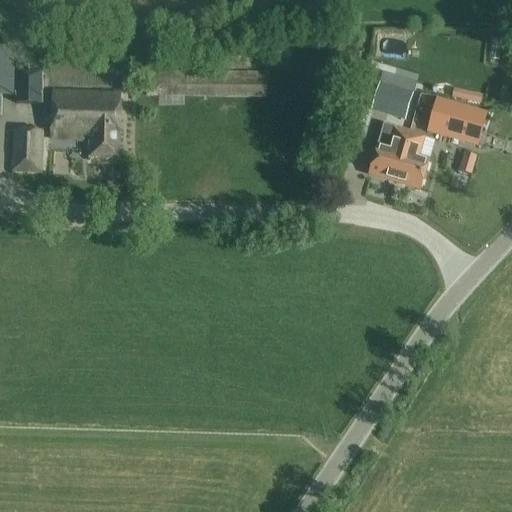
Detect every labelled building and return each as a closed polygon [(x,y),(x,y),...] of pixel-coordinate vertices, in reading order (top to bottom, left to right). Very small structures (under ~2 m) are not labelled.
[(0,47),(0,117),(2,117),(3,97),(16,97),(15,104),(41,105),(43,72),(17,71),(18,49),(0,47)] [(147,72),(146,97),(267,99),(267,74),(147,72)] [(413,96),(379,85),(371,110),(405,121),(413,96)] [(90,144),(90,159),(119,160),(121,95),(52,94),(51,143),(90,144)] [(438,101),(429,133),(477,147),(486,115),(438,101)] [(44,176),(44,131),(14,129),(12,174),(44,176)] [(395,184),(410,135),(394,131),(389,149),(379,146),(370,177),(395,184)] [(410,135),(395,184),(420,191),(429,161),(419,158),(424,140),(410,135)]
